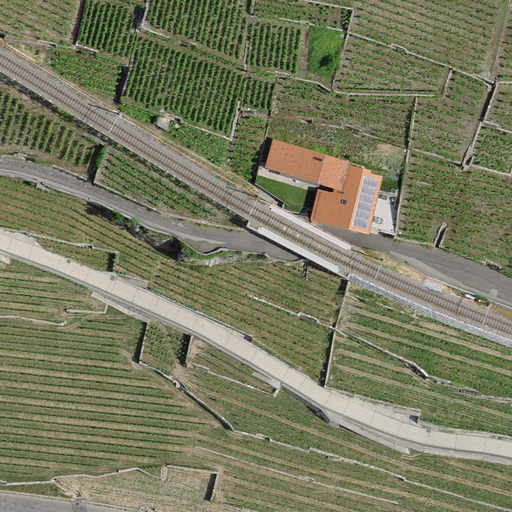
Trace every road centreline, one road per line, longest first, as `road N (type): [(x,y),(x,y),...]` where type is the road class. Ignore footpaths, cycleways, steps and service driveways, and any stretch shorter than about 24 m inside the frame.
road 1 (track): [(0,240),(183,316),(305,390),(396,425),(511,445)]
road 2 (unclassified): [(0,159),(176,226),(242,242),(277,248),(331,231)]
road 3 (unclassified): [(511,289),(331,231)]
